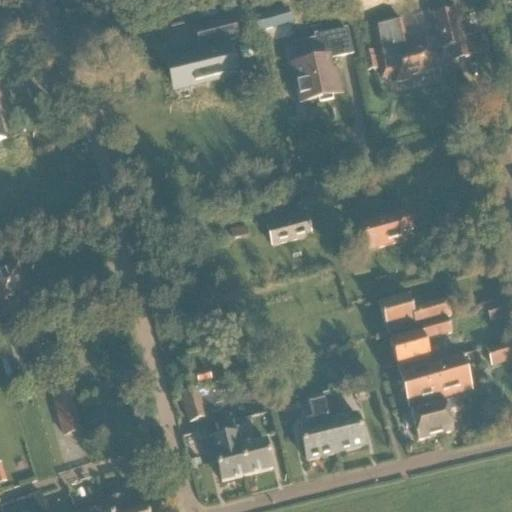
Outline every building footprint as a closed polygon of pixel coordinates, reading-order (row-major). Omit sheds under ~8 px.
[(381,25),(372,28),(382,80),(394,77),(396,85),(408,82),(407,78),(433,72),(429,54),(451,48),(454,62),(484,55),(479,34),(463,37),(458,12),(445,15),(444,10),(429,14),(430,21),(433,21),(438,40),(435,41),(407,47),(400,21),(381,25)] [(271,14),(255,19),(259,32),(275,28),(271,14)] [(200,55),(166,64),(172,87),(194,81),(195,84),(236,73),(228,42),(239,40),(234,18),(193,29),(198,48),(200,55)] [(293,68),(301,106),(340,98),(332,61),(352,56),(347,30),(315,37),(316,42),(291,47),(296,68),(293,68)] [(377,71),(373,52),(362,54),(366,73),(377,71)] [(270,217),(272,228),(301,222),(298,209),(270,217)] [(407,211),(395,215),(396,217),(361,226),(368,253),(403,244),(400,234),(413,231),(408,215),(407,211)] [(306,220),(269,229),(273,247),(310,239),(306,220)] [(246,229),(230,231),(230,233),(232,241),(247,239),(246,229)] [(16,270),(0,275),(0,309),(27,300),(16,270)] [(446,301),(412,311),(407,295),(378,304),(387,336),(451,318),(446,301)] [(509,318),(505,304),(486,310),(490,324),(509,318)] [(221,321),(217,307),(197,313),(201,327),(221,321)] [(417,334),(389,342),(398,373),(430,364),(444,360),(443,357),(440,348),(432,350),(428,352),(427,352),(424,343),(425,343),(444,337),(451,336),(447,322),(440,324),(419,330),(416,331),(417,334)] [(25,381),(12,339),(0,343),(13,384),(25,381)] [(511,362),(511,345),(487,352),(491,368),(511,362)] [(461,358),(430,367),(431,372),(435,385),(466,376),(461,358)] [(430,367),(398,376),(400,381),(403,394),(435,385),(431,372),(430,367)] [(211,382),(208,373),(194,377),(197,386),(211,382)] [(466,376),(435,385),(439,398),(470,389),(466,376)] [(435,385),(403,394),(409,412),(440,403),(439,398),(435,385)] [(180,398),(189,425),(206,419),(197,392),(180,398)] [(335,394),(321,397),(335,456),(364,449),(357,418),(349,420),(348,413),(341,415),(335,394)] [(306,464),(335,456),(321,397),(307,401),(314,429),(298,432),(306,464)] [(69,398),(54,403),(64,437),(79,432),(69,398)] [(146,419),(141,399),(127,402),(133,423),(146,419)] [(405,430),(413,428),(417,444),(453,434),(447,414),(462,410),(460,400),(409,414),(410,416),(402,418),(405,430)] [(215,428),(217,436),(235,432),(233,424),(215,428)] [(243,430),(235,432),(247,478),(272,472),(265,443),(247,447),(243,430)] [(247,478),(235,432),(217,436),(209,438),(221,485),(247,478)] [(199,461),(189,464),(191,471),(200,468),(199,461)] [(2,465),(0,465),(0,486),(8,484),(2,465)] [(28,499),(31,511),(44,511),(39,496),(28,499)] [(146,511),(142,498),(127,502),(125,497),(104,504),(106,511),(146,511)]
